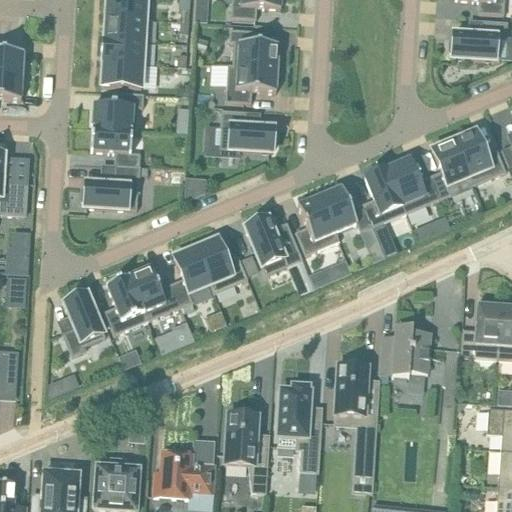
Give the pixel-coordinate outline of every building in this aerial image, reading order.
[(146,0),(106,0),(105,20),(145,23),(146,0)] [(282,7),(282,0),(231,0),(230,22),(255,23),(256,11),(280,12),(280,7),(282,7)] [(503,19),(504,0),(454,0),(455,3),(479,5),(478,17),(503,19)] [(196,1),(194,26),(207,27),(208,2),(196,1)] [(188,25),(189,13),(181,13),(180,25),(188,25)] [(143,46),(145,23),(105,20),(104,43),(143,46)] [(188,37),(188,25),(180,25),(179,37),(188,37)] [(451,61),(494,64),(496,39),(505,40),(506,27),(481,25),(480,38),(453,36),(452,41),(450,43),(449,54),(452,57),(451,61)] [(277,72),(278,49),(254,47),(255,35),(229,33),(228,46),(233,46),(232,69),(227,68),(227,69),(277,72)] [(0,54),(0,44),(0,42),(0,78),(22,80),(23,56),(0,54)] [(142,68),(143,46),(104,43),(102,66),(142,68)] [(197,43),(195,52),(204,55),(207,46),(197,43)] [(186,71),(186,59),(178,58),(177,70),(186,71)] [(140,92),(142,68),(102,66),(101,90),(140,92)] [(275,96),(277,72),(227,69),(225,106),(250,107),(251,95),(275,96)] [(0,102),(20,104),(22,80),(0,78),(0,102)] [(190,89),(182,88),(182,100),(190,101),(190,89)] [(144,112),(144,98),(119,96),(118,108),(94,107),(94,113),(93,112),(92,126),(93,126),(93,130),(137,133),(139,111),(144,112)] [(221,115),(219,153),(271,156),(272,151),(275,149),(275,138),(273,136),(273,131),(246,129),(247,117),(221,115)] [(177,124),(176,136),(187,137),(188,125),(177,124)] [(137,135),(137,133),(93,130),(91,155),(115,156),(114,169),(139,170),(140,158),(131,157),(132,134),(137,135)] [(475,135),(453,144),(468,181),(467,181),(471,190),(505,176),(496,152),(484,157),(475,135)] [(435,177),(429,180),(438,204),(450,199),(447,190),(467,181),(468,181),(453,144),(431,153),(440,175),(435,177)] [(0,217),(25,219),(27,186),(2,185),(4,158),(0,157),(0,217)] [(396,168),(386,172),(405,217),(438,204),(429,180),(417,185),(408,163),(404,164),(403,163),(395,166),(396,168)] [(136,214),(139,170),(114,169),(113,187),(86,186),(85,190),(82,192),(82,203),(84,206),(84,211),(136,214)] [(373,203),(362,208),(372,231),(405,217),(386,172),(364,181),(373,203)] [(298,208),(342,189),(337,178),(294,197),(298,208)] [(340,191),(319,200),(334,237),(335,236),(356,228),(360,236),(372,231),(362,208),(350,213),(341,190),(340,191)] [(306,231),(295,236),(305,259),(339,245),(335,236),(334,237),(319,200),(298,208),(297,209),(306,231)] [(249,229),(244,231),(265,279),(302,264),(286,226),(285,227),(286,229),(273,234),(268,221),(263,223),(260,221),(250,226),(249,229)] [(447,222),(438,226),(442,234),(449,231),(447,222)] [(372,231),(360,236),(364,248),(376,243),(372,231)] [(12,236),(10,277),(26,278),(29,237),(12,236)] [(217,242),(195,252),(210,288),(209,289),(213,298),(247,283),(237,260),(226,264),(217,242)] [(391,246),(380,250),(384,261),(396,257),(391,246)] [(182,283),(170,287),(180,311),(192,306),(188,297),(209,289),(210,288),(195,252),(173,261),(182,283)] [(132,278),(128,279),(147,325),(180,311),(170,287),(159,292),(150,270),(145,272),(144,271),(132,276),(132,278)] [(322,273),(309,279),(311,284),(314,292),(327,286),(322,273)] [(115,311),(103,315),(113,339),(147,325),(128,279),(106,289),(115,311)] [(8,285),(8,289),(9,290),(14,290),(19,290),(18,309),(23,310),(25,282),(13,281),(8,281),(8,285)] [(74,331),(62,336),(72,360),(85,354),(83,350),(105,341),(86,297),(82,298),(79,297),(69,301),(68,304),(68,305),(63,306),(74,331)] [(460,361),(497,364),(501,306),(486,305),(486,309),(479,308),(479,305),(478,304),(475,334),(463,333),(462,332),(460,361)] [(511,306),(501,306),(497,364),(511,365),(511,306)] [(172,335),(155,342),(161,358),(161,357),(168,354),(194,344),(191,336),(187,328),(186,326),(171,332),(172,335)] [(427,378),(428,357),(430,337),(412,336),(412,331),(396,330),(393,360),(382,360),(383,355),(381,355),(380,375),(380,378),(392,378),(392,380),(408,381),(409,377),(427,378)] [(0,391),(14,392),(17,357),(0,355),(0,391)] [(337,369),(334,417),(333,430),(377,432),(380,386),(367,385),(368,371),(357,371),(358,365),(340,364),(339,369),(337,369)] [(49,388),(48,401),(62,395),(58,384),(49,388)] [(300,454),(299,476),(318,477),(321,425),(308,424),(310,395),(308,394),(308,390),(292,389),(292,394),(280,393),(277,442),(278,442),(278,449),(295,450),(295,454),(300,454)] [(457,404),(457,413),(459,413),(465,407),(466,404),(457,404)] [(501,438),(500,454),(511,454),(511,413),(488,411),(486,437),(501,438)] [(246,419),(247,414),(230,413),(229,418),(227,418),(224,468),(247,469),(251,497),(266,497),(269,449),(255,448),(257,419),(246,419)] [(511,454),(500,454),(498,489),(511,490),(511,454)] [(211,498),(211,490),(213,470),(191,468),(192,458),(162,456),(160,476),(155,476),(153,500),(188,502),(189,496),(211,498)] [(97,469),(95,468),(95,471),(92,511),(136,511),(139,474),(139,471),(137,471),(124,470),(124,464),(111,463),(110,470),(97,469)] [(32,511),(58,511),(61,476),(43,475),(41,499),(33,498),(32,511)] [(58,511),(84,511),(85,502),(77,501),(79,478),(61,476),(58,511)] [(0,511),(13,511),(13,510),(15,487),(4,486),(2,483),(0,482),(0,511)] [(511,511),(511,490),(498,489),(495,511),(511,511)]
